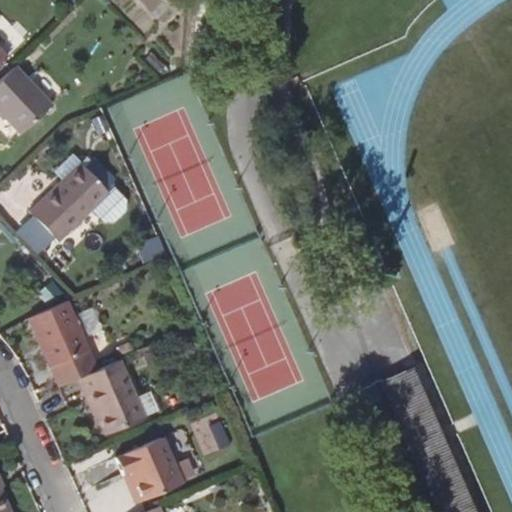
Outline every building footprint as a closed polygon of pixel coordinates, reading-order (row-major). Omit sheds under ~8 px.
[(218,70),(224,0),(195,0),(189,67),(218,70)] [(15,67),(0,81),(0,112),(19,133),(49,104),(15,67)] [(114,149),(107,153),(112,165),(120,161),(114,149)] [(107,192),(82,166),(65,182),(61,178),(28,210),(55,240),(107,192)] [(113,186),(107,192),(89,208),(100,220),(111,220),(123,210),(123,198),(113,186)] [(64,300),(24,319),(46,368),(86,349),(64,300)] [(115,360),(75,379),(81,394),(84,393),(102,434),(142,417),(115,360)] [(473,511),(411,367),(396,373),(433,461),(455,511),(473,511)] [(404,511),(455,511),(433,461),(396,373),(352,392),(404,511)] [(110,458),(119,477),(125,474),(138,500),(176,483),(169,465),(165,456),(169,454),(161,435),(110,458)] [(131,503),(138,500),(125,474),(119,477),(131,503)]
